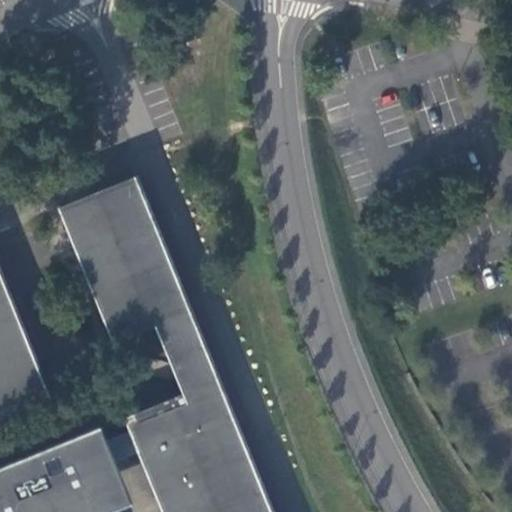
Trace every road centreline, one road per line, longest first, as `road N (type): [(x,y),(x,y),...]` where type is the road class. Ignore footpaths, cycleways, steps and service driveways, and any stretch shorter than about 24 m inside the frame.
road 1 (unclassified): [(288,511),(90,0)]
road 2 (tertiary): [(281,0),(279,60),(308,263),(377,443),(415,511)]
road 3 (residential): [(463,6),(464,53),(511,190)]
